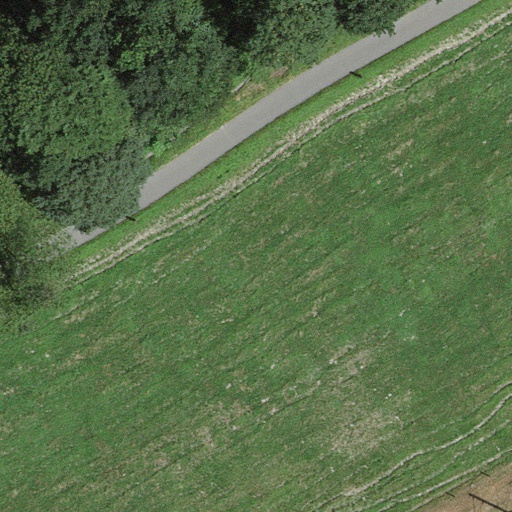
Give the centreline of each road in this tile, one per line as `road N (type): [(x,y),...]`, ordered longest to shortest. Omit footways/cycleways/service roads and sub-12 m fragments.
road 1 (track): [(437,0),(0,262)]
road 2 (unknown): [(366,0),(42,238)]
